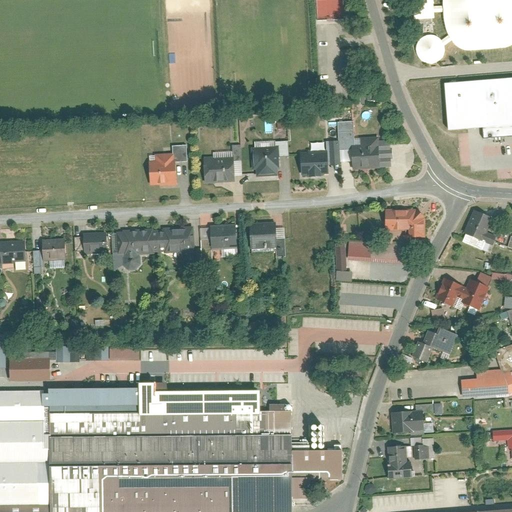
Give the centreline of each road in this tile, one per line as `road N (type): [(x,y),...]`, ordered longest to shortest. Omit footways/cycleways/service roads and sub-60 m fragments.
road 1 (residential): [(442,174),(424,186),(315,202),(0,220)]
road 2 (residential): [(466,189),(411,303),(339,511)]
road 3 (residential): [(370,0),(405,108),(442,174)]
